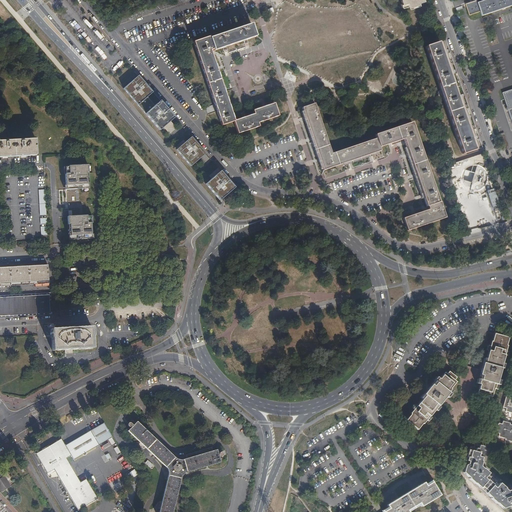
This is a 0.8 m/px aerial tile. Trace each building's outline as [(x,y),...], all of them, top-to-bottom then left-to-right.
[(168,0),(115,18),(117,25),(190,0),(168,0)] [(400,0),(402,4),(401,4),(402,7),(408,5),(409,8),(419,5),(418,2),(424,0),(423,0),(400,0)] [(482,16),(511,5),(511,0),(484,0),(477,3),(476,0),(465,4),(469,15),(480,11),(482,16)] [(221,125),(234,121),(210,51),(213,50),(214,51),(255,37),(251,25),(209,39),(209,37),(193,43),(221,125)] [(474,150),(467,127),(438,43),(426,47),(456,137),(462,154),(474,150)] [(138,75),(124,88),(138,105),(153,93),(138,75)] [(511,89),(511,90),(502,93),(503,96),(511,122),(511,89)] [(161,102),(146,114),(160,131),(175,118),(161,102)] [(254,114),(234,121),(238,134),(259,126),(258,123),(278,116),(274,104),(253,110),(254,114)] [(404,139),(415,172),(427,206),(428,206),(428,209),(402,217),(407,230),(445,217),(440,202),(439,202),(425,163),(412,123),(375,135),(376,139),(331,154),(314,104),(302,108),(323,170),(380,151),(379,147),(404,139)] [(504,150),(509,148),(505,136),(500,137),(504,150)] [(192,138),(177,151),(191,167),(206,155),(192,138)] [(0,156),(36,154),(36,139),(0,141),(0,156)] [(72,166),(65,166),(66,189),(89,188),(87,164),(72,165),(72,166)] [(500,208),(489,176),(487,172),(485,168),(482,166),(478,164),(474,164),(470,165),(466,168),(464,171),(462,175),(462,179),(463,183),(466,187),(469,189),(473,191),(477,191),(481,190),(484,187),(493,211),(500,208)] [(222,172),(207,185),(221,202),(236,189),(222,172)] [(82,216),(67,217),(69,240),(92,239),(90,216),(82,217),(82,216)] [(48,279),(47,265),(0,267),(0,285),(49,283),(49,279),(48,279)] [(0,315),(50,313),(49,295),(0,297),(0,315)] [(94,349),(93,327),(52,329),(53,351),(94,349)] [(498,335),(495,334),(492,341),(485,363),(483,363),(480,375),(482,376),(479,389),(481,390),(480,397),(488,399),(490,392),(494,393),(507,346),(506,345),(509,338),(498,335)] [(456,377),(448,372),(446,374),(444,373),(438,379),(435,382),(435,383),(433,386),(431,385),(423,394),(425,396),(410,413),(411,414),(406,420),(417,429),(422,423),(423,424),(456,382),(453,380),(456,377)] [(511,399),(508,397),(506,396),(502,407),(506,408),(505,411),(511,413),(511,399)] [(498,423),(495,432),(499,434),(498,437),(505,439),(505,440),(511,442),(511,441),(511,425),(509,424),(510,423),(503,421),(502,424),(498,423)] [(54,469),(77,509),(97,497),(96,497),(86,479),(80,482),(66,458),(71,455),(74,460),(112,437),(104,422),(65,445),(61,438),(35,453),(47,473),(54,469)] [(137,422),(133,425),(130,422),(129,423),(128,423),(128,424),(128,425),(128,426),(130,427),(131,426),(132,427),(127,431),(166,467),(167,469),(168,470),(168,472),(168,475),(159,511),(172,511),(182,475),(185,473),(220,462),(219,457),(222,456),(223,455),(223,454),(223,453),(222,453),(221,452),(220,453),(219,453),(219,454),(219,455),(218,455),(217,450),(213,451),(212,447),(186,455),(187,458),(181,460),(176,459),(137,422)] [(511,489),(508,491),(505,489),(505,488),(500,483),(495,488),(492,486),(493,485),(488,480),(487,480),(484,478),(489,473),(483,468),(483,469),(480,466),(482,461),(481,461),(482,457),(483,458),(485,451),(483,450),(484,447),(469,443),(467,449),(468,450),(469,450),(467,457),(466,461),(468,461),(467,465),(465,465),(463,472),(463,473),(501,507),(503,508),(510,506),(510,504),(511,503),(511,489)] [(11,486),(2,473),(0,473),(0,489),(1,492),(11,486)] [(383,511),(407,511),(419,503),(421,507),(440,495),(432,482),(426,486),(424,483),(416,487),(387,505),(389,509),(383,511)] [(97,497),(77,509),(78,510),(98,498),(97,497)]
